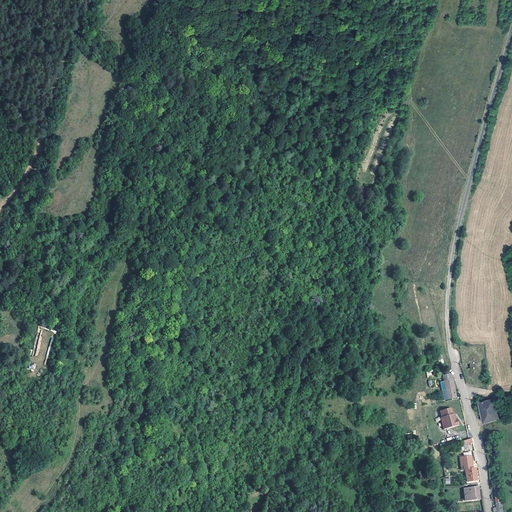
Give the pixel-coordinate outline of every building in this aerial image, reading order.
[(454,389),(451,374),(443,376),(444,381),(444,382),(441,383),(442,391),(446,390),(448,399),(456,397),(454,389)] [(498,408),(495,398),(480,402),(485,422),(499,418),(499,416),(507,414),(505,407),(498,408)] [(451,408),(444,409),(446,420),(448,428),(457,426),(456,420),(454,420),(453,420),(452,415),(451,408)] [(446,420),(444,409),(440,410),(441,417),(440,417),(442,429),(448,428),(446,420)] [(466,470),(467,482),(477,481),(476,469),(473,469),(472,464),(471,456),(460,458),(462,470),(466,470)] [(478,483),(466,485),(468,501),(480,499),(478,483)]
